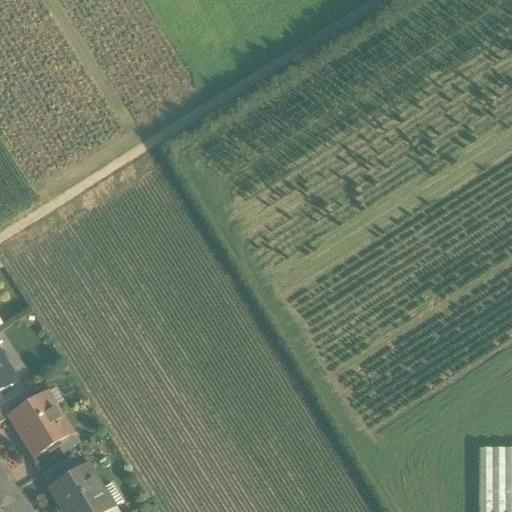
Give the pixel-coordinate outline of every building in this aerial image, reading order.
[(0,394),(16,385),(0,358),(0,394)] [(56,390),(42,399),(51,413),(54,411),(64,404),(56,390)] [(23,433),(39,458),(56,447),(71,438),(54,411),(51,413),(42,399),(13,417),(10,419),(20,435),(23,433)] [(13,417),(6,405),(0,408),(0,425),(10,419),(13,417)] [(75,435),(71,438),(56,447),(62,457),(81,446),(75,435)] [(511,511),(511,450),(479,451),(478,511),(511,511)] [(44,476),(51,488),(81,469),(74,457),(44,476)] [(109,511),(113,510),(101,492),(86,466),(81,469),(51,488),(50,489),(64,511),(109,511)] [(112,485),(101,492),(113,510),(116,508),(124,503),(112,485)]
